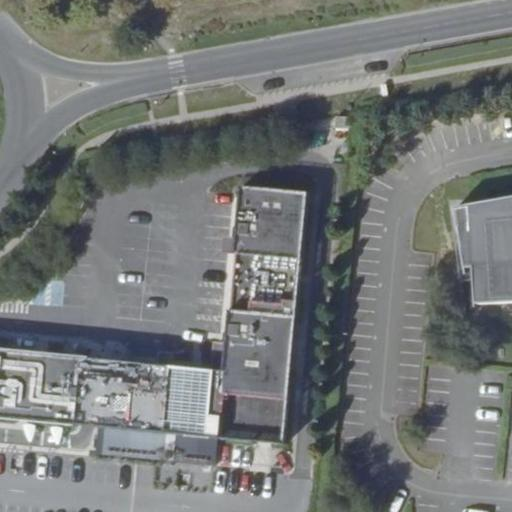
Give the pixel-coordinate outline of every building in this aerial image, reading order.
[(353,119),(334,119),(334,129),(353,130),(353,119)] [(115,364),(97,430),(286,446),(309,194),(241,188),(225,373),(115,364)] [(511,199),(456,210),(459,224),(471,224),(470,214),(511,210),(511,199)] [(511,210),(470,214),(471,224),(459,224),(467,269),(475,268),(477,305),(511,302),(511,210)] [(83,390),(88,391),(91,377),(84,362),(0,354),(0,421),(79,428),(86,400),(82,398),(83,390)] [(86,400),(79,428),(97,430),(115,364),(84,362),(91,377),(88,391),(83,390),(82,398),(86,400)]
